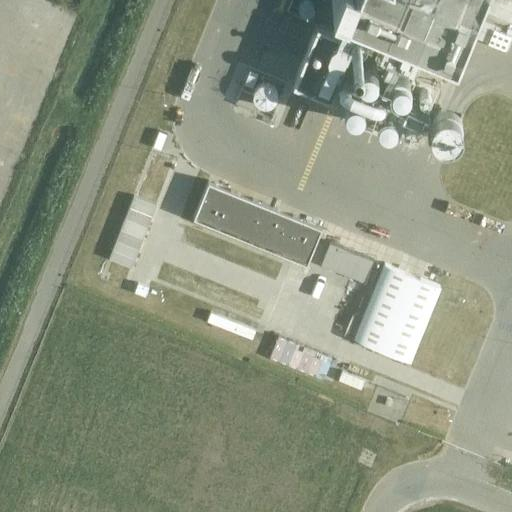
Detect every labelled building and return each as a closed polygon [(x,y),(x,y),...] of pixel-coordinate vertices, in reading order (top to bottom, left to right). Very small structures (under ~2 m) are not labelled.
[(381,0),(454,30),(466,0),(381,0)] [(474,0),(473,6),(511,21),(511,11),(484,0),(474,0)] [(484,0),(511,11),(511,0),(510,0),(484,0)] [(466,23),(511,42),(511,38),(511,31),(469,14),(466,23)] [(462,32),(507,50),(511,42),(466,23),(462,32)] [(354,40),(317,25),(293,83),(330,98),(354,40)] [(421,39),(387,25),(378,49),(411,62),(421,39)] [(0,166),(19,174),(29,150),(0,137),(0,166)] [(153,151),(101,281),(123,290),(175,160),(153,151)] [(322,227),(209,181),(194,217),(307,264),(322,227)] [(330,242),(320,267),(364,284),(374,260),(330,242)] [(441,286),(384,263),(354,338),(411,361),(441,286)] [(279,336),(270,358),(324,380),(333,357),(279,336)]
